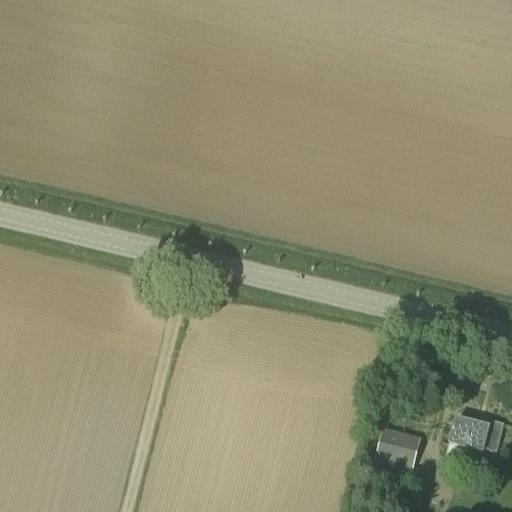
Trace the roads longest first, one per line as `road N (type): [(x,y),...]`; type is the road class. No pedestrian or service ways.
road 1 (tertiary): [(511,340),(0,214)]
road 2 (unknown): [(124,511),(182,259)]
